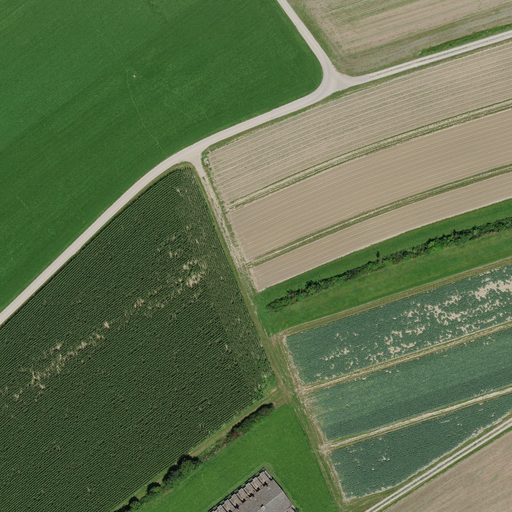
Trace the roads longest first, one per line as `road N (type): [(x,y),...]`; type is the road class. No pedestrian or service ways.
road 1 (unclassified): [(0,321),(164,165),(337,87),(282,0)]
road 2 (track): [(194,148),(339,511)]
road 3 (track): [(337,87),(511,33)]
road 4 (track): [(370,511),(511,422)]
